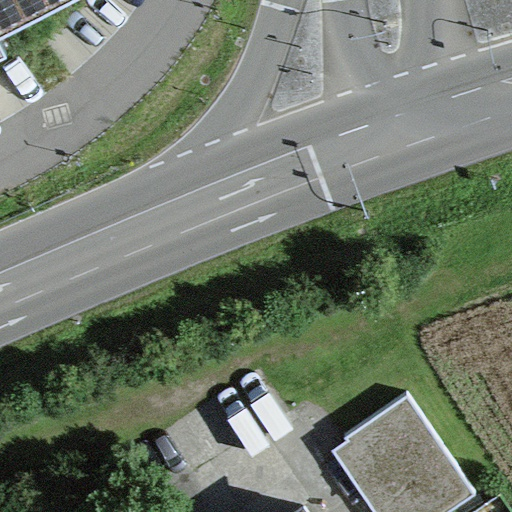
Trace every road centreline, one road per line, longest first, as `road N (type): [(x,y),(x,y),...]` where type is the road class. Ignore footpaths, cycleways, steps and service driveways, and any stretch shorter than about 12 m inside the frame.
road 1 (track): [(0,452),(511,262)]
road 2 (primary): [(182,214),(415,125)]
road 3 (primary): [(293,0),(255,99),(182,214)]
road 4 (primary): [(0,289),(182,214)]
road 5 (primary): [(343,0),(378,82),(415,125)]
road 6 (primary): [(415,125),(433,54),(430,0)]
